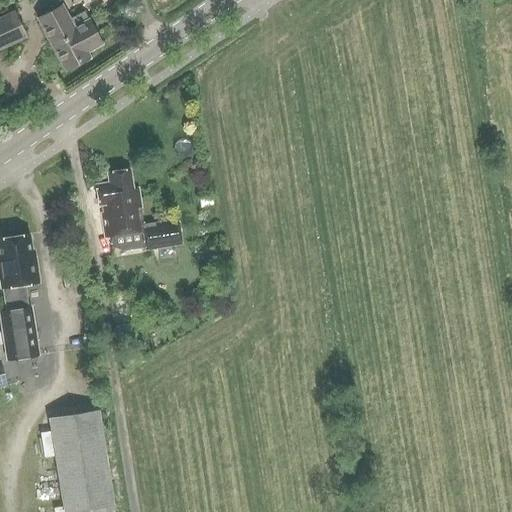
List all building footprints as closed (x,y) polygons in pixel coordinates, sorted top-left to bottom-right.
[(63,5),(56,9),(37,19),(46,35),(65,70),(88,58),(85,52),(100,44),(90,27),(83,15),(71,21),(63,5)] [(14,11),(0,17),(0,51),(27,39),(14,11)] [(105,236),(109,235),(111,246),(123,251),(145,247),(145,248),(180,242),(176,219),(143,224),(137,189),(131,190),(128,171),(108,174),(109,183),(96,185),(99,204),(101,204),(103,213),(101,213),(105,236)] [(0,239),(0,288),(0,289),(1,288),(5,311),(0,312),(0,320),(6,360),(38,355),(30,307),(21,309),(17,286),(38,283),(35,262),(33,262),(29,234),(25,235),(0,239)] [(53,454),(63,511),(86,511),(115,507),(98,411),(47,420),(49,431),(39,433),(43,456),(53,454)]
